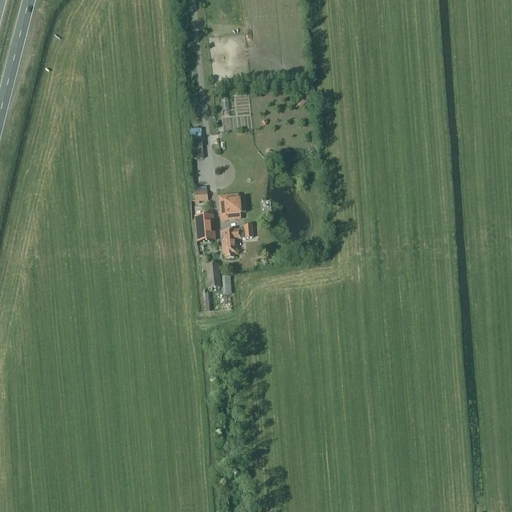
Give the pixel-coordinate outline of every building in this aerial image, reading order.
[(303,98),(298,104),(302,108),(308,102),(303,98)] [(202,193),(195,193),(196,203),(196,205),(200,205),(200,203),(203,202),(202,193)] [(217,198),(219,220),(236,219),(235,197),(217,198)] [(212,217),(195,218),(198,243),(214,242),(213,234),(210,234),(209,225),(213,225),(212,217)] [(225,232),(220,233),(220,236),(223,236),(223,241),(221,241),(221,242),(222,242),(223,256),(225,256),(225,260),(235,259),(235,256),(236,256),(235,241),(241,240),(253,239),(252,227),(244,227),(244,231),(240,231),(225,232)] [(221,288),(221,283),(219,265),(208,266),(207,259),(199,260),(200,273),(206,272),(207,284),(208,289),(221,288)]
